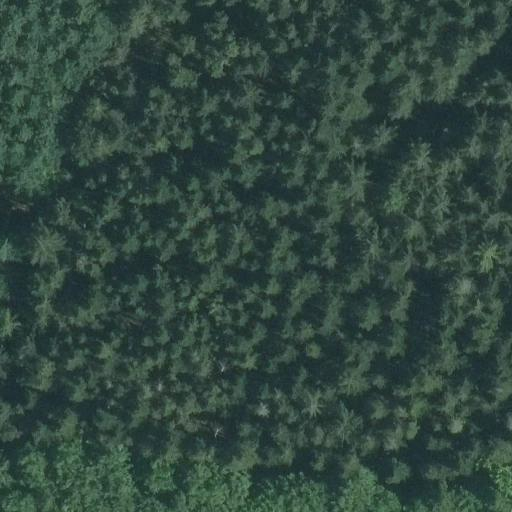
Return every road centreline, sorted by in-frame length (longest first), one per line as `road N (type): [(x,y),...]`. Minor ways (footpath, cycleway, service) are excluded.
road 1 (track): [(0,427),(309,484),(389,485),(511,464)]
road 2 (track): [(119,0),(0,300)]
